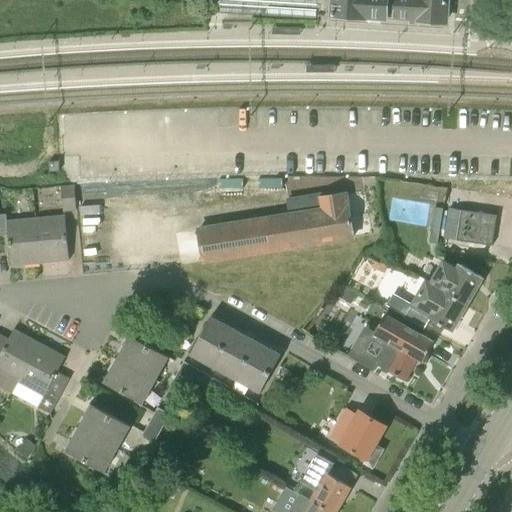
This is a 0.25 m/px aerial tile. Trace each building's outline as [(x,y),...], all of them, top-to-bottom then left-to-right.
[(446,24),(448,0),(334,0),(334,15),(368,18),(373,23),(380,23),(387,19),(446,24)] [(499,27),(501,3),(481,1),(480,14),(490,15),(489,26),(489,27),(499,27)] [(58,161),(48,161),(49,172),(59,171),(59,161),(58,161)] [(64,212),(76,211),(74,185),(61,186),(64,212)] [(202,263),(353,238),(348,203),(349,203),(347,192),(279,205),(280,215),(196,228),(202,263)] [(492,246),(496,216),(461,211),(457,240),(492,246)] [(38,263),(69,260),(65,215),(34,218),(38,263)] [(34,218),(0,220),(0,236),(8,236),(11,266),(38,263),(34,218)] [(432,225),(429,243),(438,244),(440,227),(432,225)] [(442,259),(429,282),(467,304),(483,277),(458,264),(456,267),(442,259)] [(425,280),(404,318),(406,319),(424,329),(430,319),(451,331),(467,304),(429,282),(425,280)] [(374,333),(361,357),(404,381),(417,359),(422,362),(433,342),(401,324),(385,315),(374,333)] [(260,394),(281,355),(211,317),(190,356),(260,394)] [(0,335),(0,367),(7,371),(4,376),(0,383),(0,386),(12,393),(40,344),(14,330),(8,340),(0,335)] [(130,336),(117,360),(104,383),(142,404),(169,357),(130,336)] [(40,344),(12,393),(38,407),(51,414),(70,378),(58,371),(65,357),(40,344)] [(258,404),(184,362),(172,383),(184,389),(191,376),(254,411),(258,404)] [(104,473),(117,450),(131,426),(92,405),(66,452),(104,473)] [(153,445),(170,414),(158,408),(141,438),(153,445)] [(345,409),(330,438),(339,443),(366,459),(363,464),(372,469),(383,450),(375,445),(385,427),(359,412),(357,416),(345,409)] [(26,441),(16,453),(25,461),(35,448),(26,441)] [(304,484),(299,492),(299,493),(301,494),(332,511),(335,511),(350,487),(328,474),(333,463),(317,454),(301,482),(304,484)] [(287,486),(271,511),(332,511),(301,494),(299,493),(299,492),(287,486)]
